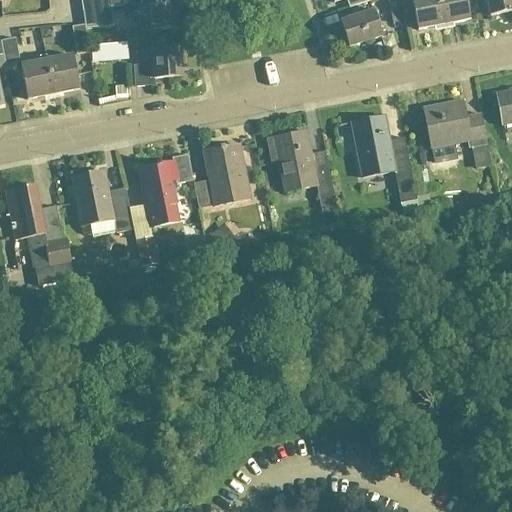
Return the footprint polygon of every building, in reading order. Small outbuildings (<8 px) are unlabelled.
[(109,0),(81,0),(83,15),(111,14),(109,0)] [(130,0),(131,8),(176,5),(176,0),(130,0)] [(332,0),(335,5),(347,1),(350,10),(372,3),(370,0),(332,0)] [(388,0),(393,24),(406,22),(401,0),(388,0)] [(411,0),(419,33),(445,27),(438,0),(411,0)] [(438,0),(445,27),(471,21),(466,0),(438,0)] [(511,0),(486,0),(490,17),(511,12),(511,0)] [(179,31),(176,5),(131,8),(125,8),(126,19),(139,18),(140,34),(179,31)] [(374,13),(341,25),(350,50),(383,38),(374,13)] [(90,55),(86,27),(73,29),(77,57),(90,55)] [(21,63),(15,40),(1,43),(6,66),(21,63)] [(152,53),(153,53),(166,51),(166,42),(151,43),(152,53)] [(136,88),(152,87),(155,86),(154,80),(182,78),(180,50),(166,51),(153,53),(154,66),(135,68),(136,88)] [(48,62),(54,95),(80,90),(73,57),(48,62)] [(54,95),(48,62),(22,67),(29,100),(54,95)] [(511,126),(511,93),(496,96),(502,128),(511,126)] [(432,151),(469,143),(470,150),(472,150),(473,150),(479,149),(481,159),(477,160),(479,170),(492,168),(482,116),(467,119),(464,103),(424,111),(432,151)] [(418,202),(415,186),(409,155),(394,158),(386,119),(352,125),(363,180),(396,173),(403,205),(418,202)] [(338,208),(330,167),(315,170),(308,133),(268,141),(273,164),(279,163),(285,195),(318,188),(323,211),(338,208)] [(194,186),(199,211),(249,201),(238,147),(204,154),(209,183),(194,186)] [(193,183),(187,157),(171,160),(172,164),(137,171),(150,229),(179,223),(171,188),(193,183)] [(133,232),(124,190),(108,194),(104,172),(71,179),(81,228),(114,221),(117,235),(133,232)] [(40,288),(75,280),(72,264),(67,240),(63,241),(56,207),(40,211),(35,186),(5,192),(15,242),(45,236),(47,245),(45,245),(50,268),(37,271),(40,288)] [(153,240),(136,243),(141,271),(158,267),(153,240)] [(84,261),(72,264),(75,280),(88,278),(84,261)]
